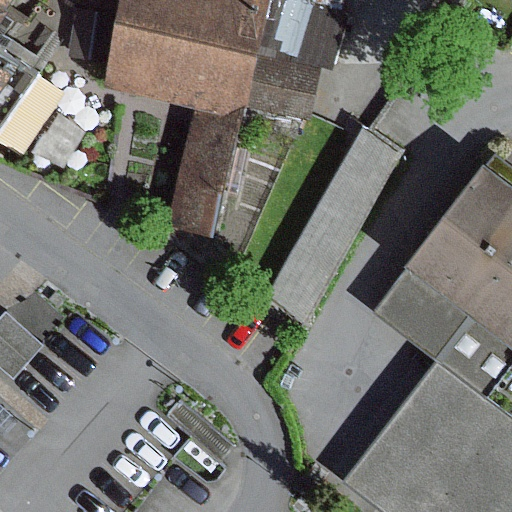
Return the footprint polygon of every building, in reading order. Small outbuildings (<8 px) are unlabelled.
[(0,0),(0,135),(48,67),(0,33),(0,27),(19,0),(0,0)] [(126,0),(110,78),(201,99),(252,111),(253,105),(265,51),(275,0),(126,0)] [(275,0),(265,51),(326,63),(338,66),(353,10),(346,8),(318,0),(275,0)] [(318,0),(346,8),(348,0),(318,0)] [(117,11),(80,5),(72,52),(109,59),(117,11)] [(326,63),(265,51),(253,105),(315,115),(326,63)] [(252,111),(201,99),(173,218),(224,230),(252,111)] [(365,123),(272,290),(308,318),(405,148),(376,129),(365,123)] [(511,174),(497,163),(383,308),(443,354),(511,407),(511,174)] [(10,309),(0,320),(0,356),(18,373),(46,341),(10,309)] [(0,394),(0,425),(8,433),(24,417),(0,394)]
